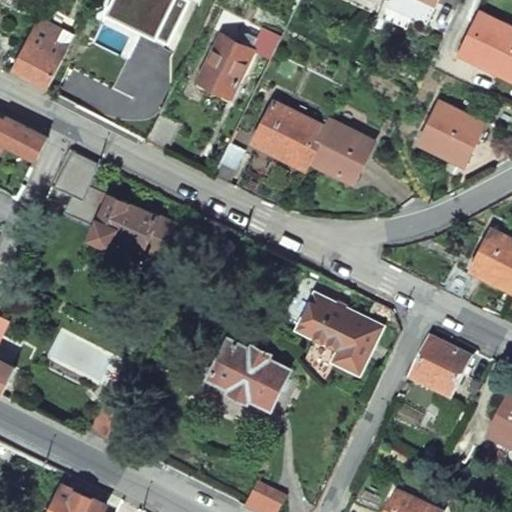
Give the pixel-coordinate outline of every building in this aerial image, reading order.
[(110,0),(90,42),(125,59),(137,33),(165,47),(187,0),(110,0)] [(511,27),(508,26),(481,13),(462,54),(511,77),(511,27)] [(25,30),(0,18),(0,68),(5,71),(25,30)] [(40,19),(16,69),(43,82),(50,85),(68,49),(53,42),(59,28),(40,19)] [(283,37),(265,28),(260,39),(254,50),(272,59),(283,37)] [(240,43),(254,50),(260,39),(249,34),(245,33),(240,43)] [(240,43),(223,35),(198,86),(230,101),(254,50),(240,43)] [(327,126),(275,101),(255,142),(308,167),(311,160),(327,126)] [(486,124),(441,103),(422,142),(444,154),(467,165),(486,124)] [(20,123),(0,112),(0,139),(38,157),(48,137),(20,123)] [(182,123),(160,114),(147,142),(169,152),(182,123)] [(376,141),(331,119),(327,126),(311,160),(356,182),(366,162),(376,141)] [(245,155),(229,147),(214,175),(230,183),(245,155)] [(93,160),(71,150),(57,178),(78,188),(82,180),(93,160)] [(168,257),(182,225),(82,180),(78,188),(57,178),(46,202),(99,226),(94,236),(111,243),(116,234),(168,257)] [(511,239),(492,229),(472,270),(511,289),(511,239)] [(461,270),(450,293),(463,299),(474,276),(461,270)] [(318,293),(301,327),(343,348),(337,359),(362,371),(384,325),(318,293)] [(0,320),(2,316),(0,314),(0,392),(3,394),(14,370),(0,363),(0,339),(6,327),(0,324),(0,320)] [(232,336),(220,330),(216,338),(228,343),(211,376),(230,385),(229,388),(252,399),(254,397),(273,406),(291,369),(272,359),(273,357),(250,345),(249,348),(231,338),(232,336)] [(472,358),(431,338),(412,379),(453,398),(472,358)] [(118,362),(107,384),(120,391),(132,369),(118,362)] [(126,401),(111,393),(93,428),(109,436),(126,401)] [(511,398),(510,397),(490,437),(511,448),(511,398)] [(473,448),(459,441),(447,464),(461,472),(473,448)] [(257,479),(244,504),(259,511),(275,511),(285,493),(257,479)] [(99,496),(65,480),(50,511),(101,511),(107,500),(99,496)] [(441,511),(399,492),(389,511),(441,511)]
